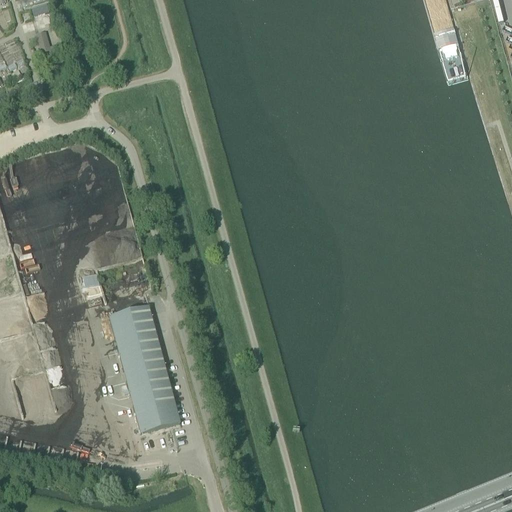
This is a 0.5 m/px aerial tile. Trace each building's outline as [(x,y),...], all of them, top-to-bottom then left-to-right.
[(34,18),(49,13),(47,5),(31,9),(34,18)] [(45,34),(36,36),(41,54),(50,52),(45,34)] [(66,52),(64,45),(58,47),(60,54),(66,52)] [(0,173),(22,163),(82,146),(101,155),(117,168),(151,294),(152,294),(117,168),(101,154),(82,146),(62,151),(22,162),(0,172),(0,173)] [(148,309),(108,320),(140,437),(179,426),(148,309)] [(212,328),(199,332),(202,341),(215,337),(212,328)]
